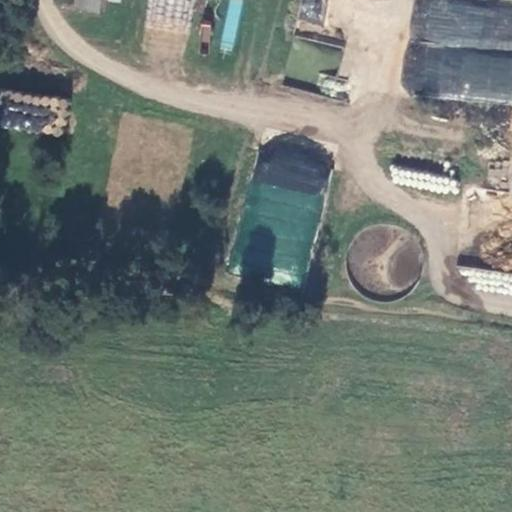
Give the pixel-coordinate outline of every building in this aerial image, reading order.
[(59,0),(58,6),(99,12),(100,0),(59,0)] [(189,33),(192,0),(148,0),(145,29),(189,33)] [(226,0),(219,49),(234,52),(241,0),(226,0)] [(299,0),(298,20),(323,22),(324,0),(299,0)] [(0,127),(62,134),(65,101),(0,94),(0,127)] [(256,149),(229,272),(302,288),(329,165),(256,149)] [(390,183),(416,185),(418,172),(392,169),(390,183)]
